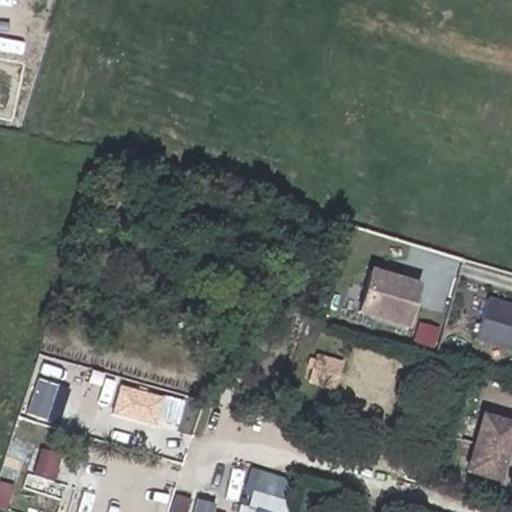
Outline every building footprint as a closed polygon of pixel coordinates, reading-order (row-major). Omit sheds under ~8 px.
[(405,325),(417,284),(396,278),(395,282),(383,279),(384,275),(369,271),(357,311),(405,325)] [(217,273),(209,301),(238,313),(247,284),(217,273)] [(511,350),(511,304),(488,297),(475,340),(511,350)] [(334,360),(317,354),(310,376),(327,383),(334,360)] [(166,398),(130,387),(122,414),(151,423),(160,417),(166,398)] [(511,436),(511,427),(483,421),(473,466),(503,474),(511,436)] [(281,503),(288,480),(244,468),(238,491),(281,503)]
